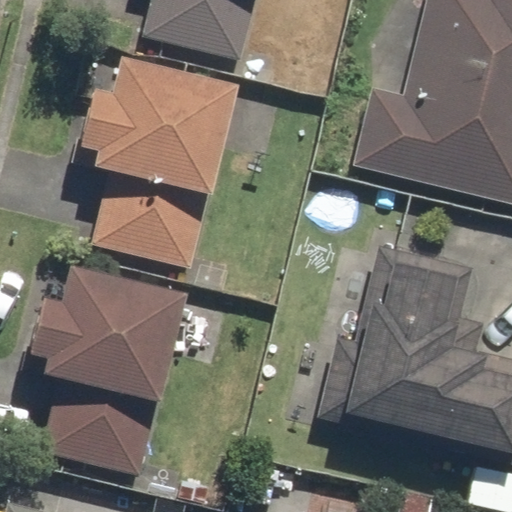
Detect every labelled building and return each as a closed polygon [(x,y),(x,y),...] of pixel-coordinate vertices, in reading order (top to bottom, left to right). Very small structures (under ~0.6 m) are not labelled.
[(265,0),(153,0),(144,37),(250,63),(265,0)] [(373,87),(354,166),(511,203),(511,0),(427,0),(404,94),(373,87)] [(338,24),(279,9),(266,60),(325,75),(338,24)] [(203,271),(248,84),(126,55),(118,88),(93,82),(73,165),(111,174),(94,245),(203,271)] [(338,334),(318,418),(511,464),(511,356),(459,344),(478,267),(382,244),(358,339),(338,334)] [(151,479),(196,291),(79,264),(70,302),(41,295),(23,372),(60,381),(42,453),(151,479)] [(61,511),(14,500),(11,511),(61,511)]
